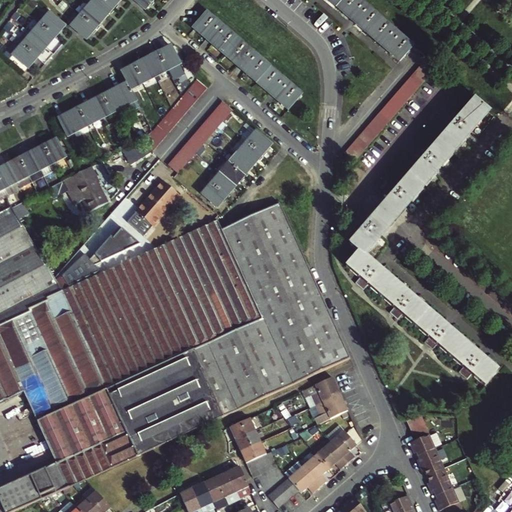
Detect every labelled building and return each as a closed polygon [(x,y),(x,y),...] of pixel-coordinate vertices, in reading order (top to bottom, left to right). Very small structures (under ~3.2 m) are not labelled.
[(104,18),(113,8),(104,0),(93,0),(89,5),(104,18)] [(132,0),(144,10),(151,0),(132,0)] [(357,0),(329,0),(400,62),(413,47),(357,0)] [(95,29),(104,18),(89,5),(80,16),(95,29)] [(49,14),(40,25),(54,37),(63,26),(49,14)] [(301,95),(206,14),(194,29),(289,110),(301,95)] [(86,39),(95,29),(80,16),(71,26),(86,39)] [(40,25),(31,35),(45,48),(54,37),(40,25)] [(45,48),(31,35),(22,45),(36,57),(45,48)] [(36,57),(22,45),(13,56),(27,68),(36,57)] [(159,53),(168,70),(179,65),(170,48),(159,53)] [(147,60),(155,77),(168,70),(159,53),(147,60)] [(344,154),(355,163),(438,68),(438,67),(427,59),(344,154)] [(155,77),(147,60),(135,66),(144,83),(155,77)] [(144,83),(135,66),(122,72),(126,81),(127,83),(131,90),(144,83)] [(143,143),(153,152),(207,89),(197,80),(182,97),(172,109),(163,120),(153,132),(143,143)] [(115,90),(124,107),(136,101),(131,90),(127,83),(115,90)] [(115,90),(102,96),(111,113),(124,107),(115,90)] [(102,96),(90,102),(99,119),(111,113),(102,96)] [(367,224),(360,232),(349,245),(359,253),(363,257),(386,231),(393,223),(401,213),(488,113),(474,101),(457,121),(449,129),(427,155),(420,163),(397,190),(390,198),(387,201),(378,211),(372,218),(369,221),(367,224)] [(99,119),(90,102),(78,108),(87,126),(99,119)] [(222,102),(168,165),(178,174),(187,164),(196,153),(205,143),(214,132),(223,122),(232,111),(222,102)] [(67,136),(87,126),(78,108),(58,119),(67,136)] [(449,129),(457,121),(452,117),(444,125),(449,129)] [(247,143),(262,155),(271,145),(256,132),(247,143)] [(122,150),(130,166),(153,152),(143,143),(141,140),(122,150)] [(44,147),(53,163),(65,157),(56,141),(44,147)] [(253,166),(262,155),(247,143),(238,153),(253,166)] [(53,163),(44,147),(32,153),(41,170),(53,163)] [(420,163),(427,155),(422,151),(415,159),(420,163)] [(32,153),(20,159),(28,176),(41,170),(32,153)] [(253,166),(238,153),(229,163),(244,176),(253,166)] [(20,159),(8,166),(17,182),(28,176),(20,159)] [(229,163),(220,174),(235,186),(244,176),(229,163)] [(8,166),(0,169),(0,182),(4,189),(17,182),(8,166)] [(80,200),(87,213),(108,202),(98,183),(99,182),(91,166),(69,178),(74,186),(66,190),(73,203),(80,200)] [(235,186),(220,174),(211,185),(226,197),(235,186)] [(180,196),(163,181),(128,222),(145,237),(180,196)] [(202,195),(217,207),(226,197),(211,185),(202,195)] [(390,198),(397,190),(392,186),(385,193),(390,198)] [(24,201),(14,208),(21,219),(31,213),(24,201)] [(221,231),(217,221),(61,292),(54,279),(11,208),(0,213),(0,404),(25,394),(54,457),(57,464),(0,489),(0,511),(13,511),(35,502),(48,496),(60,491),(73,485),(86,479),(341,362),(350,358),(279,205),(221,231)] [(360,232),(367,224),(363,220),(356,228),(360,232)] [(114,238),(122,229),(120,227),(111,236),(114,238)] [(111,236),(91,260),(95,264),(141,245),(122,229),(114,238),(111,236)] [(359,253),(346,267),(360,278),(356,283),(364,290),(368,286),(394,309),(390,314),(398,320),(402,316),(429,338),(425,343),(433,350),(437,346),(463,368),(459,373),(467,380),(471,375),(484,386),(496,371),(363,257),(359,253)] [(339,396),(332,381),(301,395),(303,400),(310,397),(315,407),(339,396)] [(339,396),(315,407),(320,419),(327,416),(330,422),(347,414),(339,396)] [(414,442),(428,435),(421,418),(415,421),(406,425),(414,442)] [(234,442),(254,432),(249,419),(228,429),(234,442)] [(239,454),(260,444),(254,432),(234,442),(239,454)] [(344,434),(329,446),(346,467),(354,461),(349,455),(356,449),(344,434)] [(434,449),(428,435),(414,442),(408,444),(412,452),(414,451),(417,457),(434,449)] [(265,456),(260,444),(239,454),(245,465),(251,463),(256,460),(263,457),(265,456)] [(329,446),(316,458),(328,473),(335,467),(339,473),(346,467),(329,446)] [(434,449),(417,457),(420,464),(417,465),(420,472),(423,471),(425,477),(439,471),(436,465),(440,463),(434,449)] [(263,457),(269,471),(275,468),(269,454),(265,456),(263,457)] [(263,474),(269,471),(263,457),(256,460),(263,474)] [(316,458),(301,470),(318,491),(326,484),(321,479),(328,473),(316,458)] [(256,460),(251,463),(257,477),(263,474),(256,460)] [(251,463),(245,465),(251,479),(257,477),(251,463)] [(238,468),(225,474),(235,494),(247,489),(238,468)] [(301,470),(287,482),(297,494),(299,497),(306,491),(311,497),(318,491),(301,470)] [(435,498),(453,490),(446,476),(442,478),(439,471),(425,477),(428,484),(426,485),(430,493),(432,492),(435,498)] [(225,474),(214,479),(223,499),(235,494),(225,474)] [(223,499),(214,479),(201,485),(211,505),(223,499)] [(286,481),(281,486),(291,499),(297,494),(287,482),(286,481)] [(211,505),(201,485),(190,490),(200,510),(211,505)] [(281,486),(276,491),(286,503),(291,499),(281,486)] [(195,511),(200,510),(190,490),(179,495),(184,505),(187,511),(195,511)] [(459,503),(453,490),(435,498),(438,504),(435,505),(438,511),(440,511),(444,510),(459,503)] [(286,503),(276,491),(270,495),(281,508),(286,503)] [(97,492),(86,501),(96,511),(107,511),(111,509),(97,492)] [(276,511),(281,508),(270,495),(265,500),(275,511),(276,511)] [(388,505),(390,511),(409,511),(411,511),(408,504),(410,503),(407,496),(388,505)] [(348,506),(343,511),(364,511),(352,498),(346,504),(348,506)] [(96,511),(86,501),(76,509),(78,511),(96,511)] [(444,511),(462,511),(459,503),(444,510),(444,511)]
